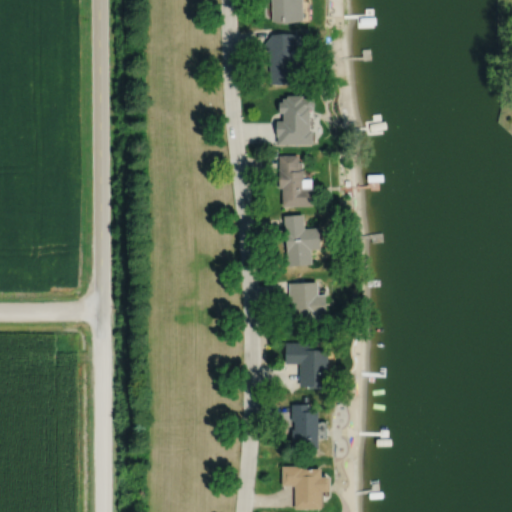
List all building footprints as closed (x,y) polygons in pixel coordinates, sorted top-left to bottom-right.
[(271,0),(272,20),(303,20),(302,0),(271,0)] [(272,34),(263,46),(269,53),(270,84),(297,82),(295,33),(272,34)] [(287,95),(287,98),(283,98),(283,101),(279,101),(279,113),(283,113),(283,120),(276,120),(276,136),(277,136),(277,144),(313,144),(313,130),(310,130),(310,109),(313,109),(313,107),(314,106),(314,101),(313,100),(313,97),(303,97),(303,95),(287,95)] [(278,155),(278,188),(282,188),(282,206),(312,206),(312,179),(303,179),(303,170),(302,170),(302,162),(298,162),(298,155),(278,155)] [(283,216),(287,266),(312,264),(311,250),(321,249),(319,228),(304,229),(303,214),(283,216)] [(288,283),(289,303),(294,302),(295,323),(319,322),(319,315),(326,315),(326,295),(318,295),(317,282),(288,283)] [(285,342),(285,364),(300,364),(299,387),(310,387),(310,389),(329,389),(329,372),(328,372),(328,351),(311,350),(311,343),(285,342)] [(291,402),(291,419),(294,419),(294,427),(291,427),(292,447),(297,447),(297,446),(319,446),(318,408),(310,408),(310,401),(291,402)] [(282,464),(282,484),(294,484),(295,506),(322,506),(321,488),(330,488),(330,473),(321,473),(321,466),(303,466),(303,463),(282,464)]
